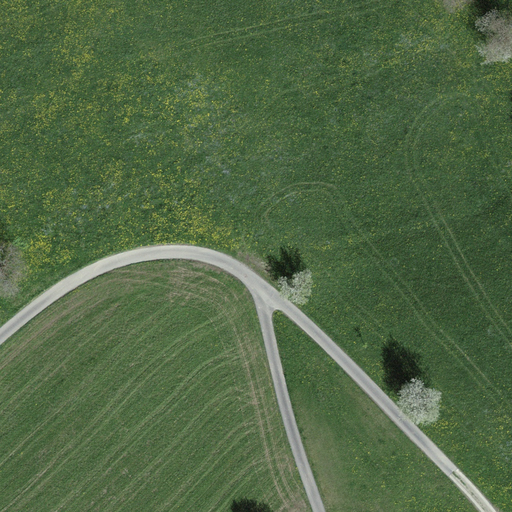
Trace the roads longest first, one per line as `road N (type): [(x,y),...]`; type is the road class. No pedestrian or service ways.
road 1 (unclassified): [(0,336),(89,271),(138,255),(207,257),(260,292)]
road 2 (unclassified): [(260,292),(311,328),(456,474)]
road 3 (unclassified): [(322,511),(294,435),(260,292)]
